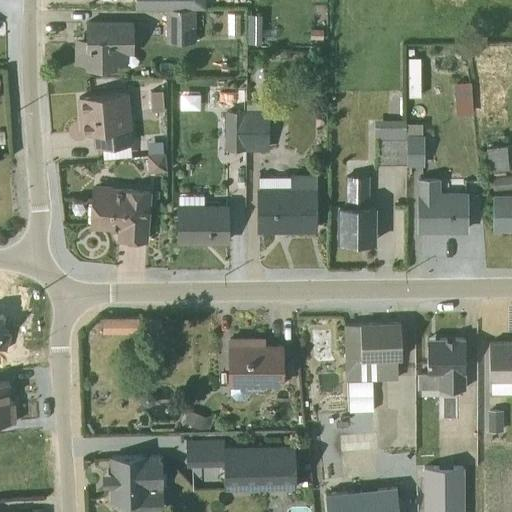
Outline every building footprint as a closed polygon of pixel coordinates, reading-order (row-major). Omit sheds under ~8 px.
[(165,8),(165,42),(194,42),(194,8),(165,8)] [(227,14),(227,37),(238,36),(238,14),(227,14)] [(259,14),(249,14),(250,41),(259,41),(259,14)] [(75,44),(76,63),(84,63),(84,67),(126,63),(126,53),(132,53),(132,23),(86,23),(85,44),(75,44)] [(149,91),(151,110),(162,109),(161,90),(149,91)] [(181,91),(180,107),(201,107),(201,91),(181,91)] [(242,92),(206,91),(206,109),(224,110),(224,149),(244,150),(244,110),(243,110),(242,92)] [(129,143),(132,142),(127,93),(78,98),(81,132),(93,131),(94,146),(102,145),(103,158),(130,156),(129,143)] [(257,104),(245,104),(244,150),(268,150),(268,110),(257,110),(257,104)] [(377,164),(405,164),(406,120),(373,120),(373,139),(377,139),(377,164)] [(421,123),(406,123),(406,166),(422,166),(422,134),(421,134),(421,123)] [(505,146),(485,148),(488,171),(507,169),(505,146)] [(146,154),(148,171),(165,170),(164,153),(146,154)] [(258,176),(258,229),(314,229),(313,173),(289,173),(289,176),(258,176)] [(511,174),(491,177),(492,190),(511,187),(511,174)] [(338,241),(372,241),(373,206),(368,206),(368,175),(343,175),(343,205),(338,205),(338,241)] [(439,178),(417,178),(418,230),(465,229),(465,191),(439,191),(439,178)] [(119,238),(144,240),(148,192),(92,188),(90,226),(119,228),(119,238)] [(511,194),(493,194),(493,229),(511,229),(511,194)] [(202,195),(178,195),(178,241),(225,241),(226,204),(202,204),(202,195)] [(0,348),(5,350),(9,335),(0,331),(4,317),(2,316),(2,314),(0,313),(0,348)] [(160,334),(160,318),(102,318),(102,334),(160,334)] [(344,324),(345,381),(348,381),(349,409),(373,408),(372,380),(396,379),(396,358),(400,358),(399,322),(344,324)] [(464,338),(426,338),(426,372),(437,372),(437,388),(464,388),(464,338)] [(281,386),(280,345),(263,345),(263,339),(228,339),(228,394),(234,399),(242,399),(248,394),(248,390),(261,390),(264,388),(264,386),(281,386)] [(511,342),(488,342),(489,395),(511,394),(511,342)] [(8,382),(0,382),(0,422),(14,421),(13,402),(9,402),(8,382)] [(188,409),(182,421),(207,431),(215,414),(204,417),(188,409)] [(223,489),(294,487),(294,444),(223,445),(223,440),(186,441),(185,442),(186,465),(222,465),(223,489)] [(161,456),(110,457),(112,502),(129,502),(129,511),(138,511),(162,511),(161,456)] [(423,467),(423,511),(461,511),(461,467),(423,467)] [(397,511),(395,487),(324,493),(325,511),(397,511)]
